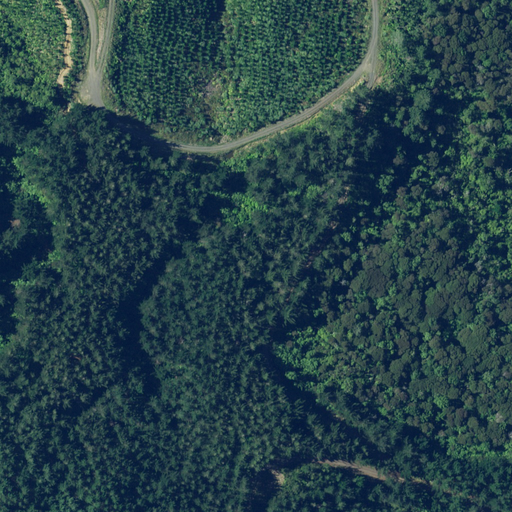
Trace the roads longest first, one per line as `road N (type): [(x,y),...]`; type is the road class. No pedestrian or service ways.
road 1 (track): [(377,0),(395,33),(380,135),(347,229),(264,357),(285,399),(390,475),(488,511)]
road 2 (track): [(381,7),(346,80),(216,150),(121,127),(83,80),(90,20),(79,0)]
road 3 (track): [(390,475),(304,459),(261,473),(240,511)]
